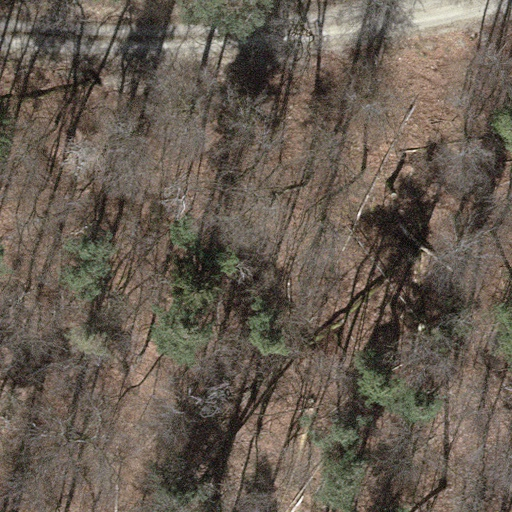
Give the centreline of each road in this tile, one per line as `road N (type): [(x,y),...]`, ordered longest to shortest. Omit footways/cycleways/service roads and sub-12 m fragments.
road 1 (track): [(0,28),(163,43),(420,0)]
road 2 (track): [(0,329),(348,511)]
